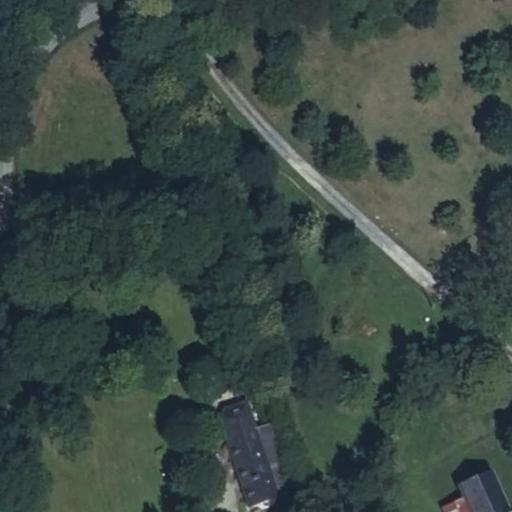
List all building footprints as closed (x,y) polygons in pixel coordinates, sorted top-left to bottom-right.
[(224,434),(248,426),(242,407),(224,412),(226,418),(220,420),(224,434)] [(249,508),(270,501),(250,432),(248,426),(224,434),(249,508)] [(270,501),(286,496),(264,428),(250,432),(270,501)] [(511,511),(511,487),(496,434),(468,443),(473,462),(486,504),(488,511),(511,511)] [(472,508),(486,504),(473,462),(458,467),(472,508)]
